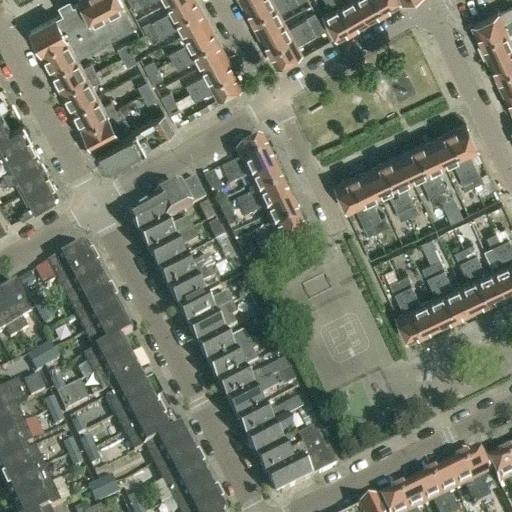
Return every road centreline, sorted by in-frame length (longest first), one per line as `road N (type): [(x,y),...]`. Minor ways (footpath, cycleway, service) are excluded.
road 1 (residential): [(254,511),(94,207)]
road 2 (residential): [(294,511),(511,402)]
road 3 (residential): [(94,207),(276,97)]
road 4 (residential): [(94,207),(0,35)]
road 5 (residential): [(511,182),(429,7)]
road 6 (residential): [(351,258),(276,97)]
road 7 (residential): [(276,97),(429,7)]
